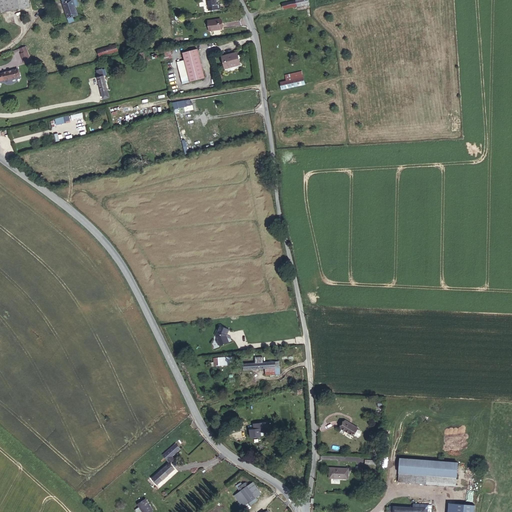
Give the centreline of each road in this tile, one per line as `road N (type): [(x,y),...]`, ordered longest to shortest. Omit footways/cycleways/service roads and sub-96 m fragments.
road 1 (unclassified): [(303,511),(314,450),(306,346),(254,32),(240,0)]
road 2 (secondary): [(299,511),(277,483),(209,438),(133,284),(95,231),(0,155)]
